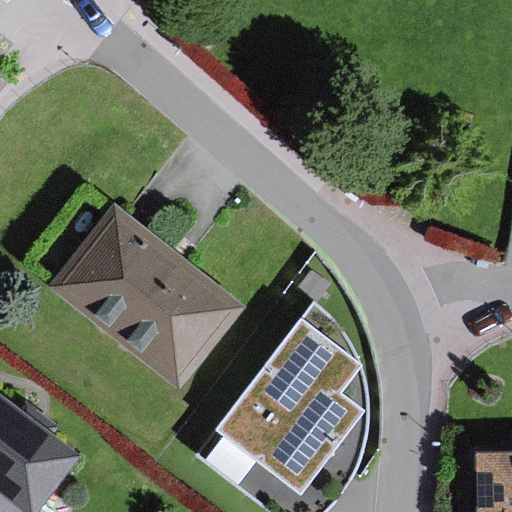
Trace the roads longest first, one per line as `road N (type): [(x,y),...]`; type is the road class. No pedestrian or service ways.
road 1 (residential): [(390,298),(354,252),(76,0)]
road 2 (residential): [(396,511),(403,376),(390,298)]
road 3 (residential): [(390,298),(460,281),(511,294)]
